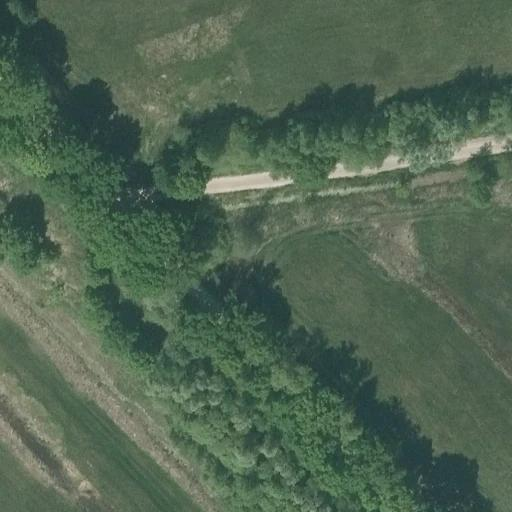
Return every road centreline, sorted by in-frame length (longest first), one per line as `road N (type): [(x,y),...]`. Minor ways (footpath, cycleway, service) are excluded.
road 1 (track): [(103,204),(392,511)]
road 2 (track): [(511,141),(103,204)]
road 3 (track): [(0,94),(103,204)]
